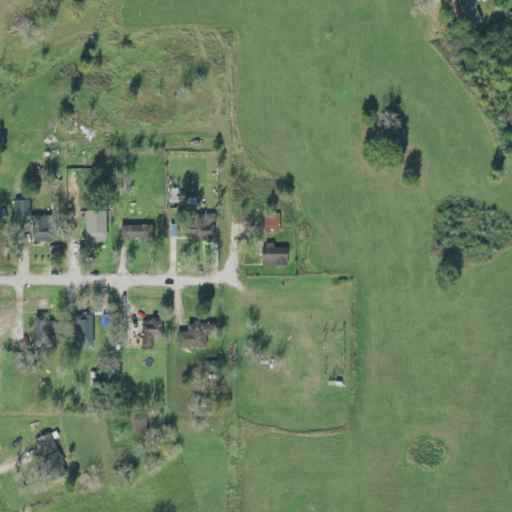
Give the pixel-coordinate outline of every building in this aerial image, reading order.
[(481,21),(471,0),(457,0),(451,3),(463,29),(481,21)] [(11,201),(12,222),(18,222),(17,219),(28,218),(27,200),(11,201)] [(104,242),(103,211),(82,212),(83,243),(104,242)] [(95,241),(95,211),(112,211),(112,241),(95,241)] [(210,226),(201,226),(201,214),(190,214),(190,220),(179,220),(179,237),(192,237),(192,241),(210,241),(210,226)] [(192,232),(191,224),(202,224),(202,215),(221,215),(221,225),(217,225),(218,239),(202,239),(202,232),(192,232)] [(38,242),(38,218),(56,217),(57,242),(38,242)] [(45,222),(19,228),(23,246),(49,240),(45,222)] [(127,226),(127,241),(135,242),(135,237),(145,237),(145,243),(160,243),(160,226),(127,226)] [(268,267),(267,249),(271,249),(270,244),(279,244),(279,248),(293,248),(293,267),(268,267)] [(46,316),(32,316),(33,348),(47,347),(46,316)] [(41,317),(52,317),(52,326),(69,326),(69,341),(41,341),(41,317)] [(148,348),(148,322),(157,322),(157,318),(166,318),(166,339),(156,339),(156,348),(148,348)] [(75,330),(75,340),(85,341),(85,347),(105,348),(106,331),(97,331),(98,321),(85,320),(85,331),(75,330)] [(150,335),(158,335),(158,322),(129,321),(128,347),(149,348),(150,335)] [(183,347),(183,333),(194,333),(194,325),(211,325),(211,347),(183,347)] [(65,474),(46,433),(32,439),(51,480),(65,474)] [(43,439),(56,433),(70,463),(66,465),(71,473),(58,479),(48,459),(51,457),(43,439)]
